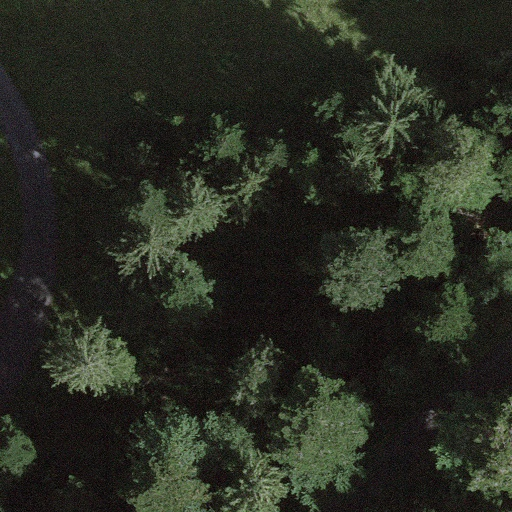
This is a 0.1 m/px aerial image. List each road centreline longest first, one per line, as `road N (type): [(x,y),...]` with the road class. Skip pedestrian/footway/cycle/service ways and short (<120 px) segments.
road 1 (track): [(0,379),(28,315),(39,221),(23,139),(0,93)]
road 2 (track): [(511,367),(341,511)]
